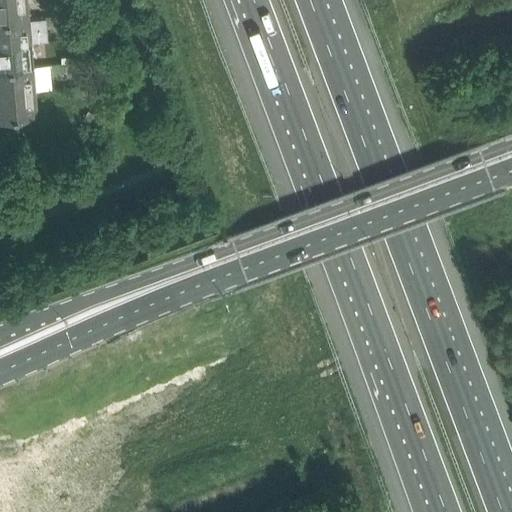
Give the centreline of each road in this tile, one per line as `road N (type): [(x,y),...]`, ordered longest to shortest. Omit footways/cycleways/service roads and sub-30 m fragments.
road 1 (primary): [(0,371),(182,292),(511,170)]
road 2 (motorway): [(256,0),(445,511)]
road 3 (primary): [(511,145),(0,332)]
road 4 (motorway): [(499,503),(311,0)]
